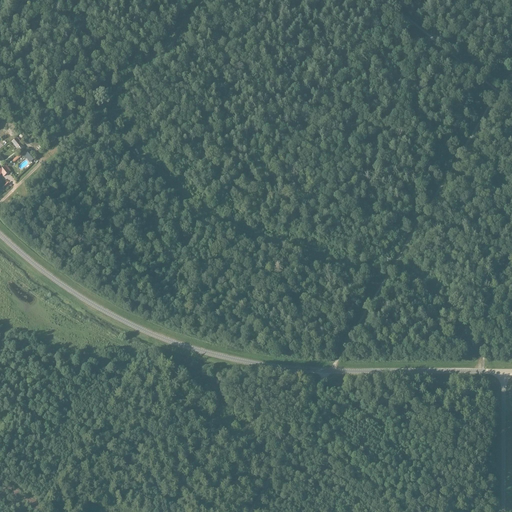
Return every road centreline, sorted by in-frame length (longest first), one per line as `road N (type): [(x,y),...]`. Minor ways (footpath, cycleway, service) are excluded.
road 1 (track): [(478,371),(474,345),(428,286),(242,228),(162,174),(104,101),(59,0)]
road 2 (tertiary): [(503,371),(328,371),(200,351),(125,322),(0,236)]
road 3 (track): [(498,92),(348,340)]
road 4 (track): [(43,159),(202,0)]
road 5 (track): [(337,359),(249,511)]
road 6 (unclassified): [(503,511),(503,371)]
road 7 (track): [(0,344),(6,330),(37,324),(124,350)]
road 8 (track): [(394,8),(498,92)]
